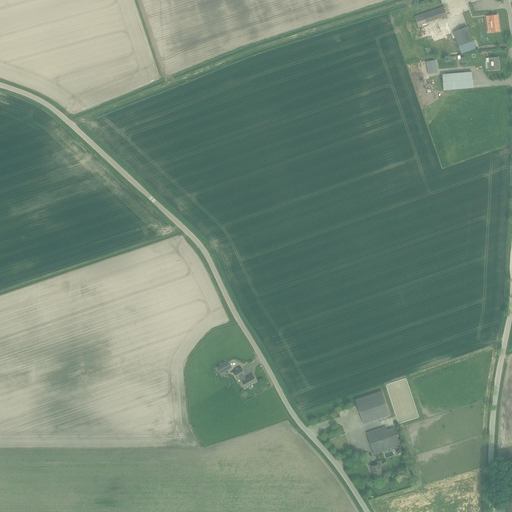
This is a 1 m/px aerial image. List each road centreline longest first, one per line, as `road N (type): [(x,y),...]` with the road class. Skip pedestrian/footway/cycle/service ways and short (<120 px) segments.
road 1 (unclassified): [(366,511),(285,404),(201,246),(65,119),(0,86)]
road 2 (track): [(70,124),(267,43),(407,0)]
road 3 (unclassified): [(490,511),(490,428),(511,298)]
